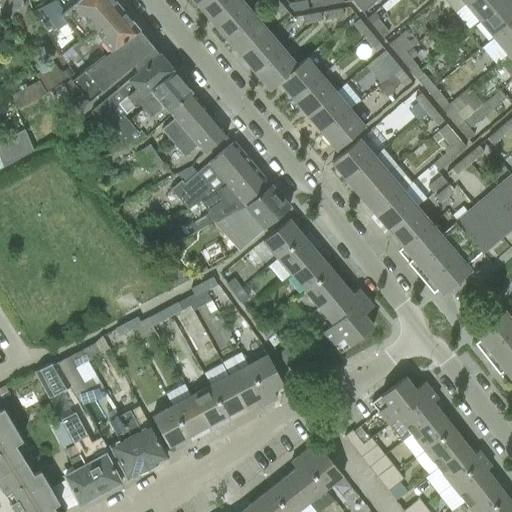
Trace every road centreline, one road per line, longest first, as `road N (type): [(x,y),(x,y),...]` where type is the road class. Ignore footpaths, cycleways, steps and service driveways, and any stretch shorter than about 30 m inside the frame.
road 1 (residential): [(428,335),(144,0)]
road 2 (residential): [(115,511),(428,335)]
road 3 (residential): [(511,442),(428,335)]
